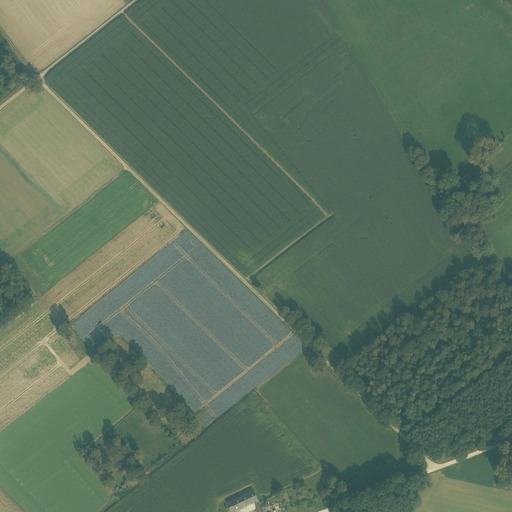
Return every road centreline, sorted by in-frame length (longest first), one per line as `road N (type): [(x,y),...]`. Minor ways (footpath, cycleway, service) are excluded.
road 1 (track): [(435,467),(37,80),(0,31)]
road 2 (unclassified): [(138,0),(0,110)]
road 3 (track): [(0,268),(126,167)]
road 4 (track): [(321,511),(435,467)]
